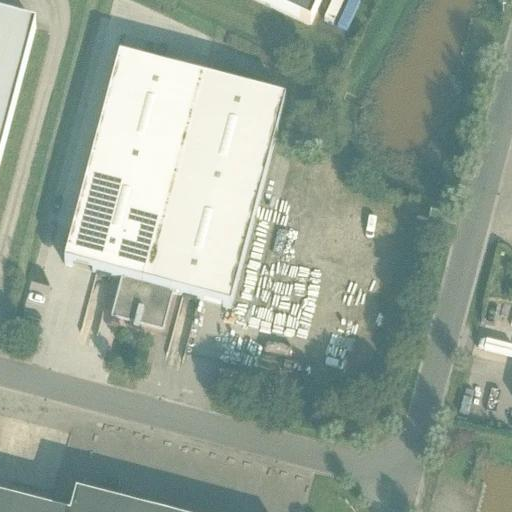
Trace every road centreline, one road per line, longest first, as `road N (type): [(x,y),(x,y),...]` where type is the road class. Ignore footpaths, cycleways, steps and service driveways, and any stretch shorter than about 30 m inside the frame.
road 1 (unclassified): [(405,478),(0,373)]
road 2 (unclassified): [(511,75),(405,478)]
